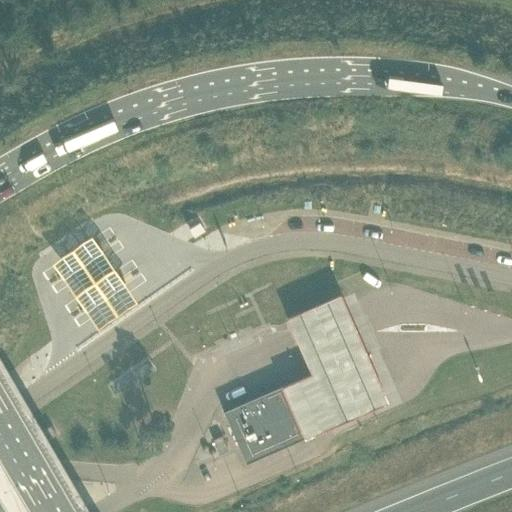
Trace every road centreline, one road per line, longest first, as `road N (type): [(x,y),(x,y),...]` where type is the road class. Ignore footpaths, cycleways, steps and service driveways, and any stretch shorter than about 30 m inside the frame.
road 1 (motorway): [(511,94),(372,69),(238,78),(84,126),(0,172)]
road 2 (primary): [(69,511),(0,394)]
